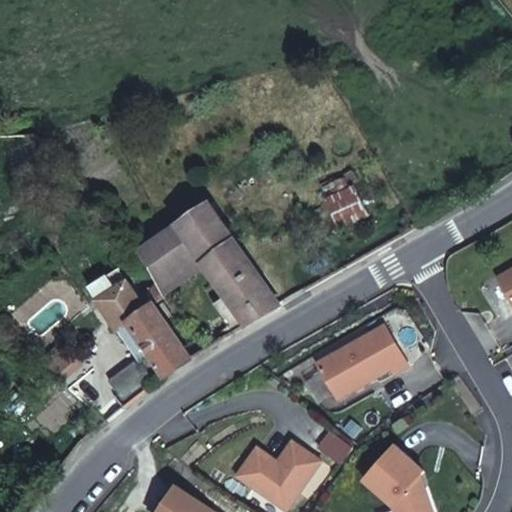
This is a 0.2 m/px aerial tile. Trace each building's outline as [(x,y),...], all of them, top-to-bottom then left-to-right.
[(323,187),(343,230),(372,216),(352,173),(323,187)] [(154,273),(161,284),(202,261),(249,327),(281,308),(209,207),(135,248),(146,261),(154,273)] [(81,273),(90,287),(118,268),(110,254),(81,273)] [(90,287),(110,318),(140,362),(151,354),(121,311),(121,309),(138,298),(145,294),(139,284),(132,288),(118,268),(90,287)] [(511,269),(501,276),(511,295),(511,269)] [(139,284),(145,294),(147,293),(161,284),(154,273),(139,284)] [(151,354),(165,377),(190,362),(147,293),(145,294),(138,298),(121,309),(121,311),(151,354)] [(397,373),(412,364),(389,323),(320,362),(340,398),(394,368),(397,373)] [(80,350),(58,330),(42,349),(64,368),(80,350)] [(321,403),(335,395),(319,370),(306,378),(321,403)] [(261,446),(241,474),(289,509),(325,460),(296,439),(281,460),(277,467),(271,462),(276,456),(261,446)] [(398,443),(367,478),(396,505),(398,511),(436,511),(428,487),(419,479),(428,470),(398,443)] [(276,456),(271,462),(277,467),(281,460),(276,456)] [(218,511),(179,485),(160,511),(218,511)]
